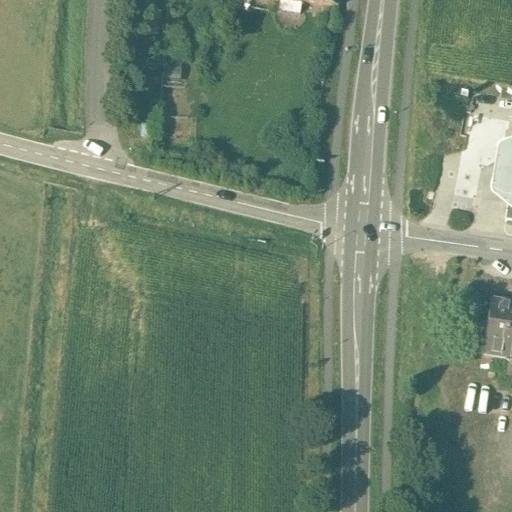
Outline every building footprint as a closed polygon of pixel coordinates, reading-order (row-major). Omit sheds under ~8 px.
[(223,0),(211,0),(201,48),(200,50),(214,53),(217,39),(216,36),(223,0)] [(280,0),(279,12),(299,15),(301,3),(300,0),(280,0)] [(214,53),(200,50),(201,48),(198,47),(195,60),(213,64),(216,53),(214,53)] [(175,68),(163,67),(163,83),(175,83),(175,68)] [(508,208),(511,206),(511,142),(493,149),(484,194),(507,214),(508,208)] [(511,304),(491,301),(487,323),(483,322),(482,333),(486,333),(483,356),(511,359),(511,304)]
